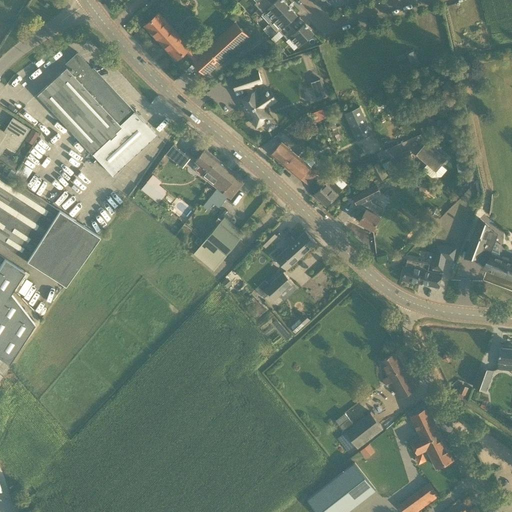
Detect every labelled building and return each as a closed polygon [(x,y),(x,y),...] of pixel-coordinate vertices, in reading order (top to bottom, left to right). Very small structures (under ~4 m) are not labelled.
[(255,0),(257,2),(254,4),(256,6),(259,8),(267,0),(255,0)] [(289,6),(283,0),(282,0),(283,0),(282,0),(276,0),(271,5),(267,0),(259,8),(263,13),(261,14),(269,23),(289,6)] [(279,31),(283,35),(292,27),(288,23),(297,14),(291,8),(291,9),(288,6),(289,6),(269,23),(277,32),(279,31)] [(206,74),(247,36),(235,23),(198,58),(189,48),(189,47),(158,14),(145,25),(177,59),(186,50),(195,60),(194,61),(206,74)] [(296,32),(292,27),(283,35),(287,40),(290,37),(299,46),(313,33),(308,26),(307,27),(305,24),(305,23),(296,32)] [(346,47),(324,54),(328,65),(335,63),(340,81),(355,77),(346,47)] [(413,51),(405,54),(410,69),(419,65),(413,51)] [(113,177),(158,135),(135,111),(133,112),(77,52),(64,65),(66,68),(37,95),(44,102),(113,177)] [(258,71),(240,78),(241,79),(243,78),(245,86),(243,87),(244,88),(249,95),(243,99),(247,105),(243,107),(256,127),(263,123),(267,121),(267,122),(270,120),(269,119),(272,117),(265,107),(270,104),(263,94),(259,97),(255,91),(254,91),(251,86),(262,82),(258,71)] [(320,79),(311,82),(317,99),(326,96),(320,79)] [(360,107),(344,114),(357,141),(372,134),(360,107)] [(311,113),(314,122),(325,118),(321,109),(311,113)] [(0,129),(0,160),(15,170),(19,165),(9,159),(9,160),(0,154),(0,153),(5,145),(14,151),(28,128),(21,123),(12,118),(3,132),(0,129)] [(32,144),(37,132),(31,129),(25,140),(32,144)] [(460,132),(451,133),(454,150),(463,149),(460,132)] [(277,146),(271,154),(300,179),(301,178),(306,182),(308,184),(317,174),(311,169),(310,168),(311,167),(281,142),(277,146)] [(427,142),(417,155),(420,157),(427,163),(428,163),(436,170),(440,164),(441,164),(446,159),(427,142)] [(174,161),(181,152),(173,145),(166,153),(174,161)] [(200,175),(213,185),(216,181),(220,184),(232,170),(205,148),(199,156),(194,162),(197,164),(195,166),(195,167),(196,170),(195,170),(200,175)] [(408,148),(398,152),(402,162),(412,158),(408,148)] [(0,243),(27,261),(65,285),(99,236),(59,210),(10,179),(16,170),(15,170),(0,160),(0,243)] [(378,162),(370,167),(378,182),(386,177),(388,175),(384,168),(382,169),(378,162)] [(15,174),(26,180),(31,168),(21,163),(15,174)] [(216,181),(213,185),(230,199),(245,181),(232,170),(220,184),(216,181)] [(156,198),(164,189),(159,184),(161,181),(153,174),(142,187),(156,198)] [(326,205),(333,198),(342,189),(332,179),(330,180),(326,183),(315,194),(326,205)] [(373,230),(378,221),(380,217),(380,216),(384,209),(377,206),(372,203),(370,199),(381,194),(377,185),(353,197),(357,205),(361,203),(364,208),(366,210),(359,222),(373,230)] [(479,218),(464,259),(480,259),(481,257),(487,259),(485,265),(487,266),(486,268),(511,278),(511,262),(491,254),(496,243),(498,236),(491,229),(492,229),(479,218)] [(205,240),(224,257),(239,240),(219,223),(205,240)] [(173,225),(169,230),(173,233),(177,229),(173,225)] [(275,258),(286,270),(316,243),(306,231),(298,238),(295,241),(291,236),(285,241),(289,246),(275,258)] [(431,271),(428,271),(429,263),(407,259),(406,266),(405,266),(402,279),(439,287),(441,277),(441,274),(445,258),(453,259),(456,247),(437,244),(431,271)] [(0,358),(8,364),(34,324),(10,293),(24,272),(4,259),(0,265),(0,358)] [(265,280),(256,289),(264,298),(269,294),(275,300),(293,283),(283,272),(269,284),(265,280)] [(500,347),(498,369),(511,370),(511,346),(508,346),(508,347),(500,347)] [(387,357),(379,361),(388,376),(382,380),(386,385),(392,382),(401,398),(408,394),(416,388),(395,352),(387,357)] [(486,391),(493,371),(480,366),(473,386),(486,391)] [(427,408),(410,417),(419,436),(410,440),(417,455),(426,451),(435,468),(444,464),(453,460),(427,408)] [(345,432),(358,448),(383,428),(370,412),(345,432)] [(364,458),(375,451),(369,443),(359,450),(364,458)] [(354,463),(307,499),(317,511),(347,511),(376,490),(354,463)] [(398,506),(402,511),(415,511),(438,495),(430,483),(398,506)]
